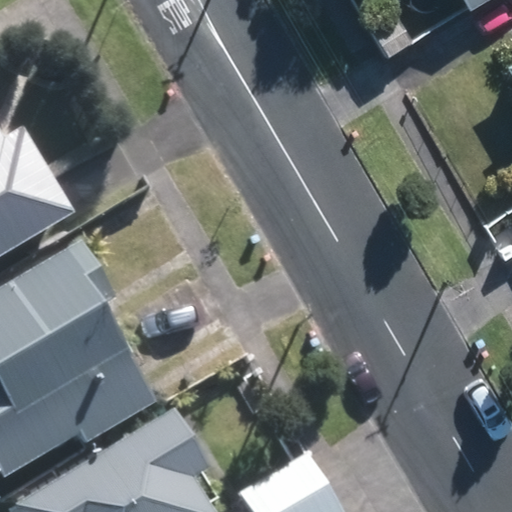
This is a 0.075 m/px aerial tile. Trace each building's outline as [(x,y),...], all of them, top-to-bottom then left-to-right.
[(463,0),(470,11),(488,0),(463,0)] [(511,35),(470,64),(511,126),(511,35)] [(0,129),(0,255),(75,211),(24,125),(4,136),(0,129)] [(83,446),(161,400),(102,300),(112,294),(80,240),(0,287),(0,472),(4,479),(77,436),(83,446)] [(6,507),(9,511),(215,511),(194,477),(212,467),(175,406),(6,507)] [(341,511),(305,453),(239,493),(250,511),(341,511)]
